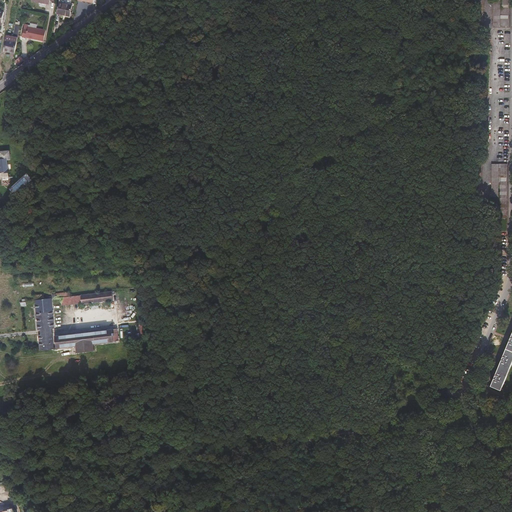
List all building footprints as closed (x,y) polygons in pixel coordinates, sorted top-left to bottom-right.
[(70,16),(72,6),(59,3),(57,14),(70,16)] [(44,40),(46,30),(27,26),(27,29),(23,29),(22,37),(26,38),(26,37),(44,40)] [(17,37),(2,35),(0,48),(0,50),(15,53),(17,37)] [(0,177),(2,177),(3,177),(3,176),(9,176),(7,159),(10,159),(9,151),(0,151),(0,159),(0,160),(0,159),(0,177)] [(500,211),(500,230),(506,231),(507,164),(499,164),(499,182),(500,182),(500,211)] [(81,295),(82,302),(82,304),(113,300),(112,291),(81,295)] [(55,336),(55,333),(53,333),(52,328),(54,328),(51,298),(43,299),(42,294),(34,295),(34,300),(35,300),(38,330),(40,329),(41,334),(38,335),(40,350),(77,346),(77,352),(94,350),(93,344),(118,341),(117,329),(112,329),(76,333),(55,336)] [(81,295),(69,296),(61,297),(62,304),(82,302),(81,295)] [(112,326),(55,333),(55,336),(76,333),(112,329),(112,326)] [(511,335),(491,385),(501,390),(511,363),(511,335)]
